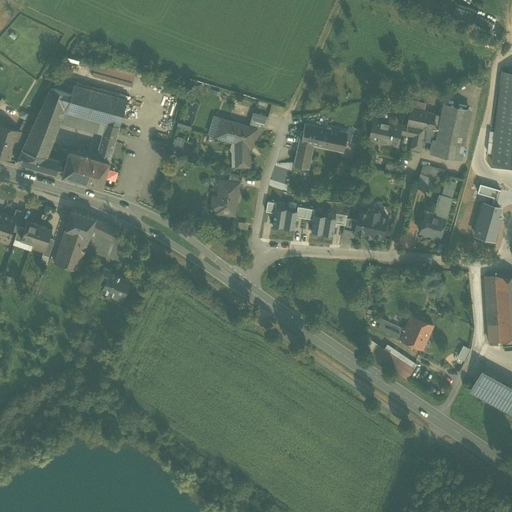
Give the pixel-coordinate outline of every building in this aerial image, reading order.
[(93,71),(132,81),(134,73),(95,63),(93,71)] [(511,163),(511,72),(503,72),(492,162),(511,163)] [(486,81),(479,80),(480,74),(471,77),(469,84),(484,88),(486,81)] [(21,150),(47,157),(64,111),(74,85),(50,87),(32,126),(28,134),(21,150)] [(126,101),(74,85),(64,111),(105,123),(119,126),(126,101)] [(415,128),(413,135),(411,148),(420,149),(422,140),(431,142),(432,139),(436,140),(440,115),(423,112),(424,104),(412,101),(407,126),(415,128)] [(442,104),(440,115),(436,140),(432,139),(431,142),(429,152),(459,158),(469,110),(442,104)] [(249,124),(258,127),(263,129),(267,118),(253,113),(249,124)] [(236,168),(248,168),(248,145),(250,144),(253,143),(258,127),(249,124),(248,127),(221,118),(215,138),(238,146),(239,150),(237,151),(235,153),(236,168)] [(413,135),(415,128),(407,126),(374,118),(369,139),(387,143),(387,144),(396,146),(399,132),(413,135)] [(20,131),(25,133),(28,134),(32,126),(22,122),(20,131)] [(95,158),(108,162),(115,138),(119,126),(105,123),(95,158)] [(294,165),(308,168),(314,144),(337,148),(338,140),(345,142),(347,132),(305,123),(303,136),(300,135),(294,165)] [(0,157),(9,161),(14,148),(20,131),(5,126),(0,124),(0,157)] [(25,133),(20,131),(14,148),(19,150),(25,133)] [(15,162),(62,176),(64,167),(61,166),(62,162),(47,157),(21,150),(15,162)] [(95,158),(69,150),(64,167),(62,176),(101,187),(108,162),(95,158)] [(397,166),(386,163),(385,169),(396,171),(397,166)] [(416,188),(429,191),(435,171),(421,167),(416,188)] [(228,183),(242,185),(243,177),(230,173),(228,183)] [(446,181),(442,195),(450,197),(454,183),(446,181)] [(219,214),(234,217),(239,187),(241,187),(242,185),(228,183),(221,182),(218,198),(214,197),(212,211),(220,212),(219,214)] [(493,197),(491,203),(496,204),(500,189),(479,183),(477,192),(493,197)] [(425,212),(419,232),(439,238),(451,198),(450,197),(442,195),(441,195),(435,215),(425,212)] [(491,203),(482,200),(472,234),(495,241),(502,216),(498,215),(501,206),(496,204),(491,203)] [(276,203),(267,202),(265,212),(269,212),(274,213),(275,207),(276,203)] [(286,209),(275,207),(274,213),(272,225),(283,227),(286,209)] [(306,208),(298,207),(297,211),(296,217),(300,217),(305,218),(306,208)] [(308,219),(313,220),(314,213),(314,210),(306,208),(305,218),(308,219)] [(16,209),(13,217),(15,218),(13,225),(19,226),(23,212),(16,209)] [(297,211),(286,209),(283,227),(294,228),(296,217),(297,211)] [(354,232),(382,238),(387,216),(378,214),(379,211),(368,209),(367,211),(359,210),(356,220),(354,232)] [(95,218),(71,210),(64,231),(89,238),(91,229),(95,218)] [(325,215),(314,213),(313,220),(311,231),(322,233),(325,215)] [(336,213),(336,217),(334,223),(339,224),(344,225),(346,217),(347,215),(336,213)] [(13,217),(3,214),(0,222),(0,239),(1,240),(3,243),(7,244),(8,243),(10,237),(9,236),(13,225),(15,218),(13,217)] [(336,217),(325,215),(322,233),(333,235),(334,223),(336,217)] [(354,232),(356,220),(346,217),(344,225),(342,235),(353,238),(354,232)] [(118,230),(95,218),(91,229),(113,240),(118,230)] [(39,225),(27,221),(24,228),(21,238),(22,239),(33,243),(39,225)] [(51,230),(39,225),(33,243),(32,246),(44,250),(49,238),(51,230)] [(21,238),(24,228),(19,226),(15,239),(21,242),(22,239),(21,238)] [(89,238),(64,231),(52,263),(77,271),(81,261),(89,238)] [(54,240),(49,238),(44,250),(42,255),(48,257),(54,240)] [(81,261),(77,271),(92,276),(96,265),(81,261)] [(108,272),(109,273),(110,270),(103,268),(98,281),(104,283),(108,272)] [(109,273),(108,272),(104,283),(101,291),(114,296),(113,298),(121,301),(123,299),(130,280),(109,273)] [(511,274),(495,275),(499,341),(511,340),(511,274)] [(499,341),(495,275),(484,276),(489,342),(499,341)] [(433,326),(412,316),(405,330),(427,339),(433,326)] [(427,339),(405,330),(405,331),(383,320),(378,330),(422,349),(427,339)] [(511,340),(499,341),(500,352),(511,351),(511,340)] [(373,357),(408,380),(414,370),(380,347),(373,357)] [(469,391),(511,414),(511,387),(481,370),(469,391)]
